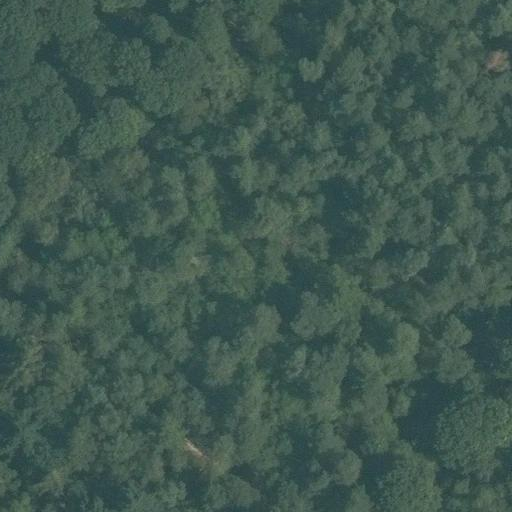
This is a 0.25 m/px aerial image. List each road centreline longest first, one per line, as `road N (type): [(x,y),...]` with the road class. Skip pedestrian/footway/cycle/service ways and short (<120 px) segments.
road 1 (track): [(0,295),(275,511)]
road 2 (track): [(511,407),(420,511)]
